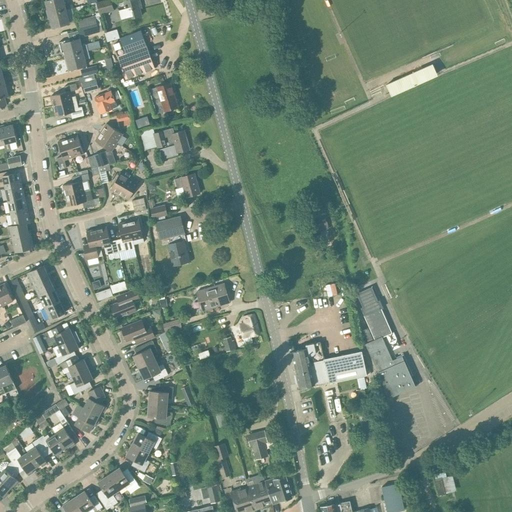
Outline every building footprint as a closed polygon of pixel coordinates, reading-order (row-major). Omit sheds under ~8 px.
[(49,15),(66,10),(62,0),(49,0),(45,1),(49,15)] [(112,10),(109,0),(102,0),(97,2),(95,2),(97,10),(99,14),(112,10)] [(118,8),(122,21),(141,16),(138,5),(140,4),(139,0),(125,0),(123,1),(119,3),(120,7),(118,8)] [(97,10),(96,3),(87,6),(89,12),(97,10)] [(69,23),(66,10),(49,15),(52,28),(69,23)] [(99,17),(95,18),(95,17),(76,22),(79,32),(98,27),(97,26),(101,25),(99,17)] [(98,27),(79,32),(80,37),(99,32),(98,27)] [(105,32),(107,39),(114,37),(112,30),(105,32)] [(126,79),(154,69),(141,31),(120,38),(125,53),(117,56),(126,79)] [(69,39),(59,42),(62,53),(65,52),(66,57),(88,51),(86,44),(81,46),(80,39),(70,41),(69,39)] [(85,60),(90,58),(88,51),(66,57),(70,70),(86,65),(85,60)] [(386,84),(392,96),(438,76),(432,64),(386,84)] [(83,76),(93,73),(93,74),(98,72),(96,66),(81,70),(83,76)] [(83,83),(85,92),(98,89),(96,79),(95,79),(93,74),(93,73),(83,76),(79,77),(80,83),(83,83)] [(77,100),(76,96),(71,97),(70,91),(78,89),(76,83),(64,86),(66,92),(51,96),(53,106),(77,100)] [(157,87),(164,111),(178,107),(170,83),(157,87)] [(5,84),(0,85),(0,106),(6,105),(4,98),(8,96),(5,84)] [(111,91),(104,94),(95,97),(101,113),(113,108),(111,104),(115,102),(114,99),(119,97),(117,91),(112,93),(111,91)] [(72,118),(84,115),(82,107),(79,108),(77,100),(53,106),(56,116),(71,112),(72,118)] [(129,112),(116,116),(118,122),(131,119),(129,112)] [(143,114),(135,121),(141,129),(149,122),(143,114)] [(116,143),(122,134),(106,123),(101,132),(116,143)] [(0,127),(0,128),(4,144),(6,152),(12,151),(10,143),(16,141),(12,125),(0,127)] [(140,131),(145,151),(165,145),(173,143),(176,153),(188,149),(185,137),(186,137),(185,130),(174,133),(172,128),(154,133),(152,128),(140,131)] [(116,143),(101,132),(95,141),(108,149),(107,150),(93,155),(98,166),(98,167),(109,163),(109,165),(116,163),(113,153),(111,151),(116,143)] [(84,153),(78,135),(67,138),(74,157),(84,153)] [(67,167),(64,160),(74,157),(67,138),(58,142),(62,156),(57,158),(61,169),(67,167)] [(91,168),(98,166),(93,155),(88,157),(91,168)] [(20,156),(7,158),(9,168),(22,165),(20,156)] [(111,170),(109,165),(109,163),(98,167),(102,184),(109,182),(106,171),(111,170)] [(19,172),(2,176),(5,189),(22,185),(19,172)] [(78,182),(63,185),(65,195),(90,190),(89,186),(88,180),(90,180),(88,173),(76,176),(78,182)] [(120,173),(110,189),(119,194),(129,178),(120,173)] [(194,173),(175,179),(178,189),(184,187),(186,197),(200,193),(194,173)] [(128,200),(133,191),(138,183),(129,178),(119,194),(128,200)] [(24,197),(22,185),(5,189),(8,201),(24,197)] [(90,190),(65,195),(68,206),(83,202),(84,208),(96,205),(94,199),(93,199),(90,190)] [(8,201),(10,213),(27,209),(24,197),(8,201)] [(143,198),(132,200),(133,206),(145,204),(143,198)] [(314,242),(336,234),(330,215),(329,215),(325,202),(303,208),(314,242)] [(135,212),(147,210),(145,204),(133,206),(135,212)] [(150,208),(153,219),(168,215),(165,205),(150,208)] [(27,209),(10,213),(13,225),(26,223),(30,222),(27,209)] [(156,222),(160,239),(168,237),(170,244),(168,244),(173,265),(189,262),(184,241),(186,240),(180,216),(156,222)] [(128,221),(133,240),(143,238),(139,219),(128,221)] [(122,239),(116,240),(119,252),(125,250),(123,243),(133,240),(128,221),(118,224),(122,239)] [(10,226),(11,235),(28,231),(26,223),(13,225),(10,226)] [(101,248),(105,247),(106,253),(108,254),(119,252),(116,240),(110,242),(106,227),(96,229),(101,248)] [(90,246),(84,248),(87,259),(93,258),(99,256),(103,256),(101,248),(96,229),(86,231),(90,246)] [(30,239),(28,231),(11,235),(13,243),(30,239)] [(34,247),(32,247),(30,239),(13,243),(15,251),(23,250),(24,252),(35,250),(34,247)] [(43,266),(28,273),(34,284),(49,277),(43,266)] [(49,277),(34,284),(39,296),(54,289),(49,277)] [(99,280),(92,282),(95,290),(102,287),(99,280)] [(5,283),(0,285),(0,297),(3,305),(13,301),(5,283)] [(112,293),(119,291),(117,283),(110,285),(112,293)] [(197,291),(202,309),(229,301),(224,283),(197,291)] [(375,340),(365,344),(384,387),(384,388),(389,398),(418,385),(416,379),(413,381),(411,376),(413,375),(404,355),(392,360),(382,337),(391,333),(386,320),(384,321),(382,317),(384,316),(380,308),(379,309),(376,302),(377,302),(371,287),(356,294),(362,307),(361,308),(375,340)] [(95,293),(98,301),(112,296),(110,288),(95,293)] [(42,302),(38,304),(41,309),(44,307),(59,300),(54,289),(39,296),(42,302)] [(126,315),(136,311),(133,302),(140,299),(136,289),(130,291),(121,295),(123,300),(111,305),(116,319),(126,315)] [(166,298),(160,299),(161,308),(168,307),(166,298)] [(50,319),(65,312),(59,300),(44,307),(50,319)] [(27,301),(22,303),(26,311),(30,309),(27,301)] [(239,324),(240,329),(243,338),(250,336),(259,334),(254,314),(242,317),(244,322),(239,324)] [(165,331),(171,329),(181,326),(179,319),(163,324),(165,331)] [(127,341),(139,336),(141,342),(151,338),(154,337),(150,327),(145,329),(141,320),(122,328),(127,341)] [(7,321),(3,326),(8,329),(11,325),(7,321)] [(53,329),(47,331),(50,337),(54,336),(58,345),(78,336),(75,331),(74,332),(72,327),(69,328),(67,323),(53,329)] [(4,338),(17,333),(15,328),(2,333),(4,338)] [(40,335),(34,337),(41,352),(47,350),(40,335)] [(62,354),(63,355),(65,355),(81,347),(79,342),(80,341),(78,336),(58,345),(62,354)] [(226,352),(234,349),(230,337),(222,339),(226,352)] [(134,356),(139,367),(155,360),(152,354),(157,351),(152,340),(139,346),(141,352),(134,356)] [(306,349),(291,352),(295,369),(311,366),(313,376),(317,375),(317,378),(322,377),(324,384),(367,375),(361,351),(324,359),(320,342),(305,345),(306,349)] [(57,364),(60,363),(67,360),(65,355),(63,355),(62,354),(54,358),(57,364)] [(70,371),(73,376),(88,369),(86,364),(89,363),(86,358),(79,361),(76,356),(67,360),(60,363),(65,373),(70,371)] [(139,367),(144,379),(152,375),(155,381),(168,375),(163,364),(158,367),(155,360),(139,367)] [(0,395),(16,388),(6,365),(0,367),(0,395)] [(295,369),(299,388),(314,384),(314,386),(324,384),(322,377),(317,378),(317,375),(313,376),(311,366),(295,369)] [(73,376),(75,382),(70,384),(75,394),(80,392),(92,386),(89,381),(95,378),(93,373),(91,374),(88,369),(73,376)] [(167,398),(173,398),(174,386),(159,385),(159,391),(150,391),(149,404),(167,405),(167,398)] [(84,407),(99,415),(101,411),(104,412),(106,407),(101,404),(105,396),(100,386),(88,392),(90,396),(84,407)] [(183,389),(185,394),(188,393),(190,399),(187,401),(189,407),(196,404),(189,387),(183,389)] [(65,391),(59,394),(61,400),(62,400),(68,397),(65,391)] [(171,425),(171,413),(166,412),(167,405),(149,404),(148,417),(155,417),(154,423),(164,424),(171,425)] [(73,415),(78,417),(74,425),(89,433),(93,425),(96,426),(99,421),(97,420),(99,415),(84,407),(78,405),(73,415)] [(47,409),(42,413),(46,419),(51,415),(47,409)] [(41,413),(34,418),(41,428),(48,423),(41,413)] [(15,423),(17,428),(27,423),(25,418),(15,423)] [(52,428),(55,434),(65,448),(69,445),(70,448),(75,444),(71,438),(76,434),(67,421),(62,425),(61,423),(52,428)] [(250,447),(252,446),(265,443),(268,443),(265,430),(247,434),(250,447)] [(138,433),(132,444),(148,453),(152,446),(156,449),(159,444),(162,438),(149,431),(146,437),(138,433)] [(48,454),(53,451),(57,456),(62,453),(61,451),(65,448),(55,434),(50,437),(48,434),(45,437),(44,435),(38,439),(48,454)] [(36,447),(27,453),(36,467),(40,464),(42,466),(47,463),(43,458),(48,454),(38,439),(33,442),(36,447)] [(213,446),(214,450),(222,477),(230,475),(225,457),(229,456),(225,442),(213,446)] [(252,446),(256,460),(269,456),(265,443),(252,446)] [(132,444),(126,456),(134,460),(131,465),(144,472),(150,461),(145,459),(148,453),(132,444)] [(36,467),(27,453),(21,456),(15,448),(6,454),(11,461),(17,470),(18,472),(24,468),(28,475),(33,472),(32,470),(36,467)] [(0,473),(0,478),(10,488),(14,484),(15,486),(20,482),(12,475),(17,470),(11,461),(9,464),(8,462),(3,462),(0,466),(0,470),(2,472),(0,473)] [(177,462),(169,463),(172,476),(180,474),(177,462)] [(130,472),(125,475),(120,468),(109,475),(119,490),(125,486),(128,490),(133,487),(138,484),(135,480),(130,472)] [(433,476),(438,496),(446,494),(446,493),(457,491),(452,475),(448,476),(447,473),(433,476)] [(145,474),(142,480),(151,485),(154,479),(145,474)] [(96,493),(102,502),(107,510),(118,502),(113,494),(119,490),(109,475),(98,482),(103,489),(96,493)] [(265,481),(272,504),(292,498),(285,475),(276,478),(265,481)] [(0,493),(5,498),(9,494),(7,492),(10,488),(0,478),(0,493)] [(248,487),(255,510),(272,504),(265,481),(248,487)] [(399,483),(382,487),(387,511),(393,511),(404,510),(399,483)] [(221,501),(217,484),(207,487),(211,503),(221,501)] [(248,511),(255,510),(248,487),(231,493),(237,511),(248,511)] [(74,498),(83,511),(85,511),(95,506),(98,511),(103,507),(100,503),(95,495),(90,498),(85,491),(74,498)] [(145,495),(129,499),(131,507),(147,503),(145,495)] [(83,511),(74,498),(63,505),(67,511),(83,511)] [(321,511),(352,511),(349,500),(339,503),(334,504),(321,507),(321,511)]
